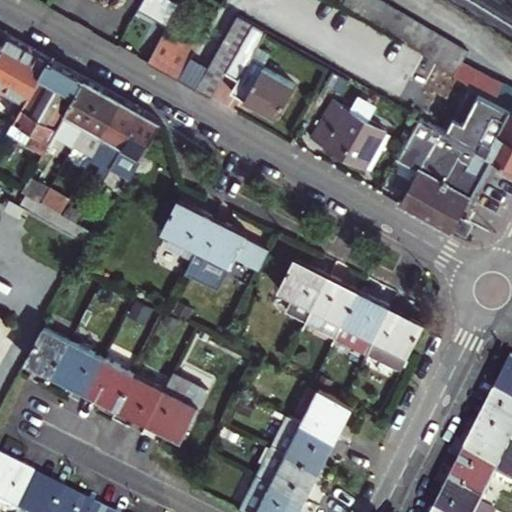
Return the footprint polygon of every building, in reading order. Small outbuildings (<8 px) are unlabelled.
[(144,0),(175,17),(184,0),(144,0)] [(376,0),(362,0),(358,7),(369,13),(376,0)] [(392,2),(389,0),(376,0),(369,13),(382,20),(392,2)] [(402,8),(392,2),(382,20),(392,26),(402,8)] [(404,33),(415,15),(402,8),(392,26),(404,33)] [(230,69),(257,21),(242,12),(216,59),(200,87),(215,95),(230,69)] [(414,39),(426,22),(415,15),(404,33),(414,39)] [(244,77),(237,89),(282,114),(299,82),(268,65),(276,51),(262,44),(271,28),(257,21),(230,69),(244,77)] [(151,60),(182,77),(198,49),(207,31),(190,22),(185,31),(179,41),(166,34),(151,60)] [(436,28),(426,22),(414,39),(426,46),(436,28)] [(179,41),(185,31),(171,24),(166,34),(179,41)] [(435,57),(448,35),(436,28),(426,46),(423,50),(435,57)] [(446,62),(459,41),(448,35),(435,57),(446,62)] [(51,60),(8,36),(0,50),(0,89),(26,104),(51,60)] [(460,70),(466,58),(472,49),(459,41),(446,62),(460,70)] [(458,73),(474,84),(511,102),(511,81),(466,58),(460,70),(458,73)] [(51,60),(26,104),(17,120),(38,132),(29,147),(44,155),(55,136),(87,80),(51,60)] [(74,146),(105,91),(87,80),(55,136),(74,146)] [(480,145),(511,163),(511,102),(474,84),(457,116),(438,105),(437,107),(431,118),(480,145)] [(92,157),(124,101),(105,91),(74,146),(92,157)] [(337,97),(317,133),(369,164),(390,126),(337,97)] [(142,111),(124,101),(92,157),(110,167),(142,111)] [(163,123),(142,111),(110,167),(131,178),(163,123)] [(480,145),(431,118),(424,114),(402,155),(422,166),(403,201),(456,231),(467,209),(484,175),(468,167),(480,145)] [(99,235),(60,213),(41,203),(26,194),(20,205),(26,209),(93,246),(99,235)] [(198,249),(214,217),(180,199),(163,231),(198,249)] [(250,235),(214,217),(198,249),(193,259),(206,265),(208,270),(220,277),(226,276),(231,266),(233,267),(238,258),(260,269),(270,248),(248,237),(250,235)] [(308,321),(331,275),(296,258),(279,290),(294,297),(287,311),(308,321)] [(360,290),(331,275),(308,321),(337,336),(360,290)] [(390,305),(360,290),(337,336),(367,351),(390,305)] [(403,370),(427,323),(390,305),(367,351),(403,370)] [(90,390),(106,358),(46,328),(28,359),(90,390)] [(291,355),(275,347),(268,360),(284,368),(291,355)] [(120,405),(136,373),(106,358),(90,390),(120,405)] [(494,398),(511,407),(511,365),(494,398)] [(175,370),(166,388),(150,420),(185,438),(211,388),(175,370)] [(150,420),(166,388),(136,373),(120,405),(150,420)] [(321,389),(304,421),(336,438),(353,405),(321,389)] [(511,446),(511,443),(511,407),(494,398),(479,429),(511,446)] [(304,421),(289,413),(273,444),(274,445),(321,468),(336,438),(304,421)] [(511,446),(479,429),(464,459),(497,475),(511,446)] [(274,445),(258,476),(305,499),(321,468),(274,445)] [(481,506),(497,475),(464,459),(449,490),(481,506)] [(0,507),(8,511),(19,511),(33,485),(0,467),(0,507)] [(299,511),(305,499),(258,476),(240,511),(242,511),(299,511)] [(33,485),(19,511),(57,511),(64,500),(33,485)] [(492,511),(481,506),(449,490),(437,511),(492,511)] [(87,511),(64,500),(57,511),(87,511)]
